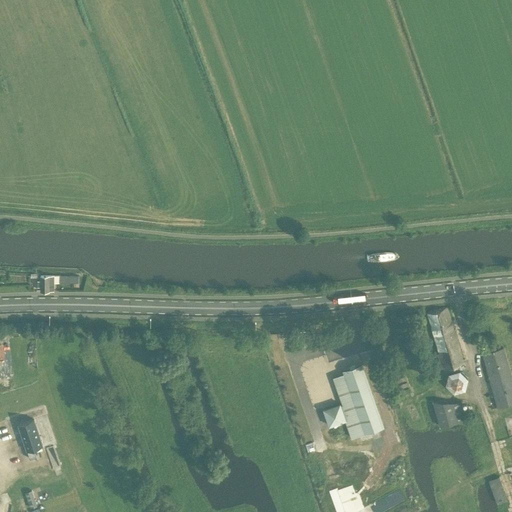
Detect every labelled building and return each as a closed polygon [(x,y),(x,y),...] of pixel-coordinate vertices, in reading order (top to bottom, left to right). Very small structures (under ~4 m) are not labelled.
[(78,275),(71,275),(54,275),(54,276),(40,276),(41,291),(54,291),(54,283),(78,283),(78,275)] [(464,362),(451,318),(448,306),(428,312),(445,368),(464,362)] [(511,377),(504,348),(482,354),(498,408),(511,404),(511,377)] [(340,403),(324,409),(330,425),(346,419),(352,437),(384,426),(362,363),(343,370),(345,375),(334,379),(343,405),(341,406),(340,403)] [(389,367),(394,384),(400,382),(394,366),(389,367)] [(432,401),(439,427),(466,419),(460,404),(432,401)] [(18,424),(19,427),(27,451),(30,459),(36,456),(34,448),(42,446),(34,419),(18,424)] [(1,463),(0,463),(0,510),(15,505),(1,463)] [(507,501),(500,477),(489,481),(497,504),(507,501)] [(32,490),(25,493),(30,508),(37,506),(32,490)] [(350,490),(337,498),(339,500),(345,511),(365,511),(367,511),(357,495),(354,497),(350,490)]
